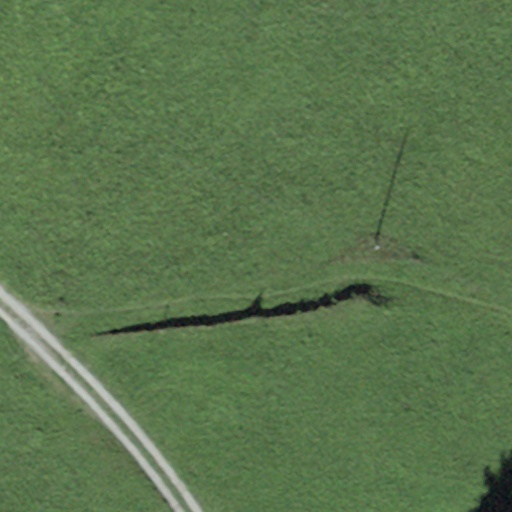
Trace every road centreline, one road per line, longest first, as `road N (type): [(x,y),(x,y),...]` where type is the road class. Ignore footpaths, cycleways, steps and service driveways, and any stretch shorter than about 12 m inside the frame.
road 1 (track): [(511,311),(378,281),(324,278),(23,328)]
road 2 (track): [(0,306),(182,511)]
